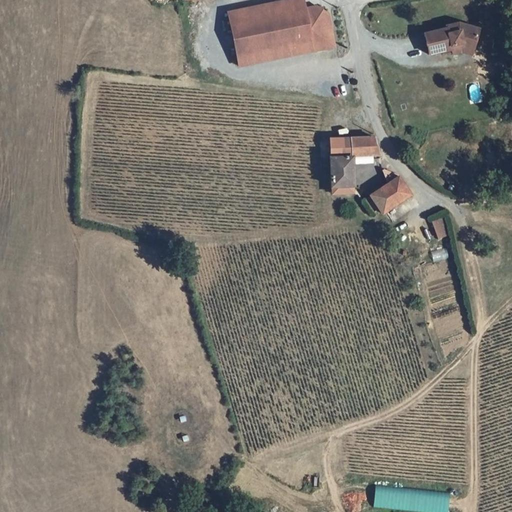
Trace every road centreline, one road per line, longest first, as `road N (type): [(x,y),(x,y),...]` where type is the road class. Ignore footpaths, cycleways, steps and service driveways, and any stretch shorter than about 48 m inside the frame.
road 1 (track): [(340,504),(326,455),(339,431),(419,395),(511,300)]
road 2 (unclassified): [(344,2),(384,134),(414,185)]
